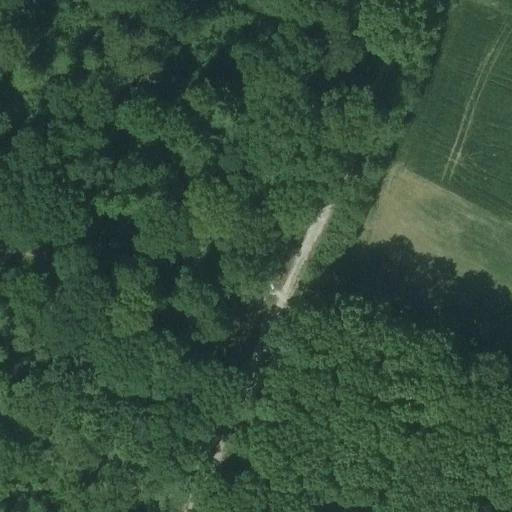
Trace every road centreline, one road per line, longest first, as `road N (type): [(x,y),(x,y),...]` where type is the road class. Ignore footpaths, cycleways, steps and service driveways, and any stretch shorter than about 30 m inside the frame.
road 1 (track): [(266,343),(416,0)]
road 2 (track): [(266,343),(181,291),(0,254)]
road 3 (track): [(193,511),(266,343)]
